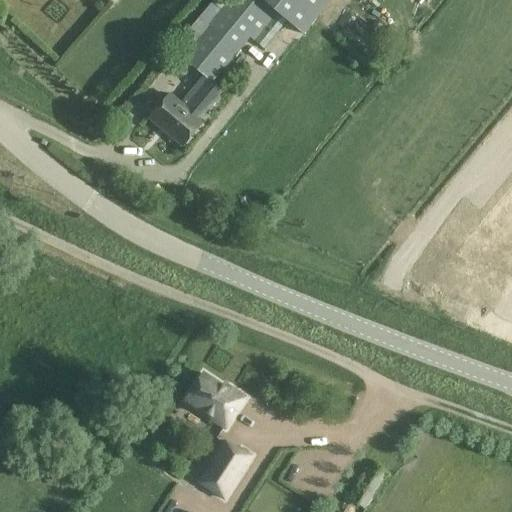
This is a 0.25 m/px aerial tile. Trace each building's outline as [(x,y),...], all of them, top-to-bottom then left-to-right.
[(214,0),(209,7),(174,51),(176,53),(203,76),(204,77),(207,74),(215,81),(233,60),(231,58),(248,38),(252,42),(276,15),(289,26),(303,38),(318,21),(334,0),(214,0)] [(276,16),(254,42),(263,50),(285,23),(276,16)] [(385,47),(372,61),(380,68),(393,54),(385,47)] [(193,95),(188,101),(183,107),(169,95),(149,119),(182,146),(202,122),(201,121),(223,93),(208,81),(195,97),(193,95)] [(485,228),(472,244),(478,249),(477,251),(507,276),(511,269),(511,207),(492,233),(485,228)] [(212,418),(211,420),(225,429),(246,398),(227,386),(226,389),(204,374),(186,401),(212,418)] [(142,430),(129,447),(139,454),(152,437),(142,430)] [(237,451),(225,443),(199,483),(225,500),(252,457),(239,448),(237,451)] [(351,502),(365,510),(386,474),(372,466),(351,502)]
